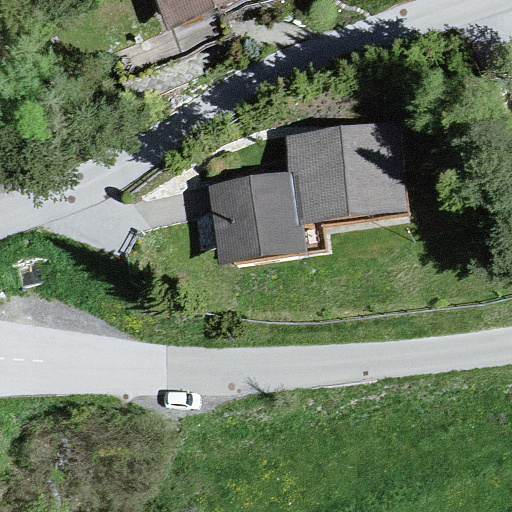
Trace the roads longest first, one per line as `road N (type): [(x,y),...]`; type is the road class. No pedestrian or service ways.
road 1 (residential): [(511,341),(386,363),(202,369),(0,357)]
road 2 (residential): [(459,0),(180,116),(107,174)]
